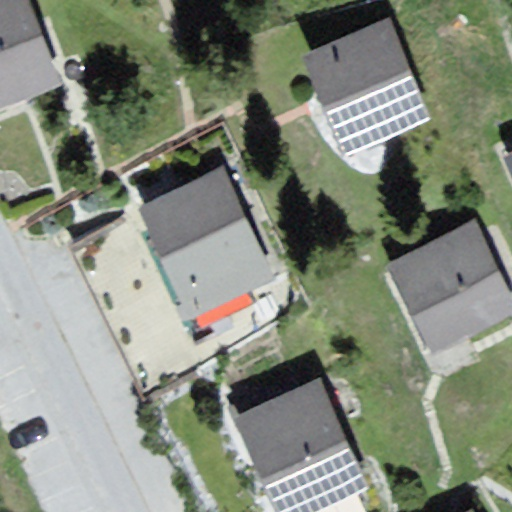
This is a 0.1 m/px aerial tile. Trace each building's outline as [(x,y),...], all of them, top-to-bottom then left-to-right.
[(21,0),(0,0),(0,104),(52,87),(21,0)] [(380,21),(286,63),(327,154),(421,112),(380,21)] [(511,148),(490,157),(511,212),(511,148)] [(216,178),(129,212),(174,328),(261,294),(216,178)] [(475,219),(370,261),(406,352),(511,310),(475,219)] [(310,387),(218,421),(251,511),(275,511),(347,486),(310,387)]
